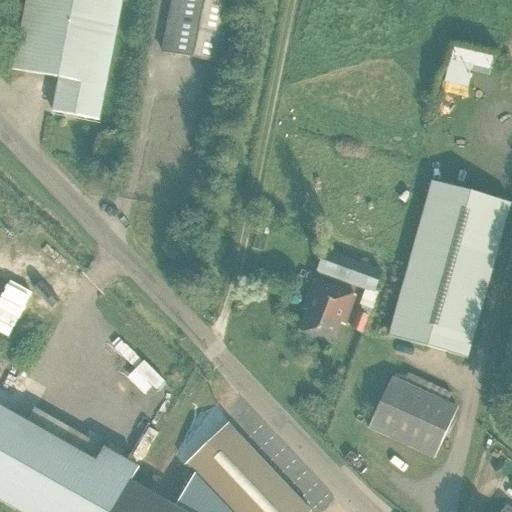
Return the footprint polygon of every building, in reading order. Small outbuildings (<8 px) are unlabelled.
[(99,121),(122,0),(27,0),(14,70),(59,79),(53,112),(99,121)] [(172,0),(162,52),(225,64),(237,0),(172,0)] [(445,82),(470,87),(473,71),(489,74),(493,54),(452,47),(445,82)] [(468,358),(511,204),(432,182),(389,336),(468,358)] [(317,272),(375,294),(383,272),(325,250),(317,272)] [(344,325),(355,296),(314,281),(303,310),(306,311),(299,332),(333,345),(340,324),(344,325)] [(369,318),(358,313),(352,330),(363,334),(369,318)] [(450,391),(408,372),(403,384),(392,378),(369,429),(434,459),(458,409),(444,403),(450,391)] [(0,408),(0,501),(19,511),(113,511),(131,482),(139,468),(23,403),(15,417),(0,408)] [(131,483),(114,511),(306,511),(225,424),(181,464),(189,472),(171,506),(131,483)]
